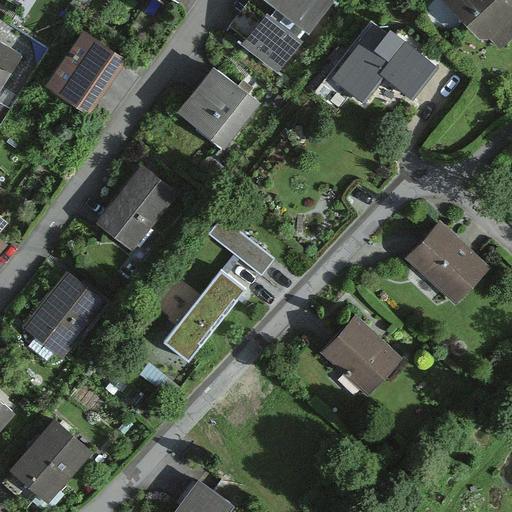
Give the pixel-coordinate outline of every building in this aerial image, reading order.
[(291,44),(296,38),(301,42),(330,5),(323,0),(253,0),(250,4),(267,16),(262,23),(256,19),(234,49),(272,77),(295,47),(291,44)] [(511,0),(439,0),(436,3),(473,44),(490,44),(496,50),(511,36),(511,0)] [(0,22),(0,100),(13,108),(48,52),(0,22)] [(405,102),(429,73),(387,40),(382,46),(365,32),(345,58),(341,55),(322,78),(357,106),(378,81),(405,102)] [(82,121),(122,65),(80,36),(40,92),(82,121)] [(261,103),(214,67),(177,114),(225,150),(261,103)] [(174,197),(140,170),(101,219),(135,246),(174,197)] [(0,253),(11,241),(0,231),(0,228),(11,216),(0,206),(0,253)] [(272,259),(218,221),(206,238),(260,276),(272,259)] [(434,223),(401,259),(453,306),(486,271),(434,223)] [(250,284),(228,265),(169,337),(191,355),(250,284)] [(63,354),(109,297),(71,266),(24,323),(63,354)] [(355,318),(325,350),(369,392),(400,360),(355,318)] [(0,429),(17,411),(0,395),(0,429)] [(50,499),(97,449),(59,414),(13,464),(50,499)] [(230,511),(239,500),(203,474),(176,511),(230,511)]
